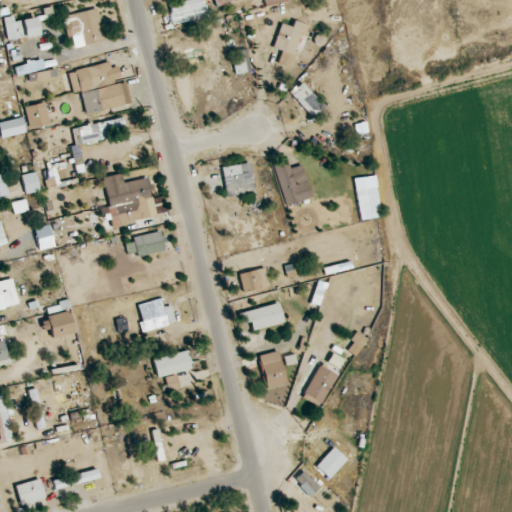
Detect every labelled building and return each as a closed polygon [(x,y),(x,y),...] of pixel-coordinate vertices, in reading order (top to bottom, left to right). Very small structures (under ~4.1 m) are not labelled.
[(204,6),(202,0),(187,0),(168,5),(170,14),(204,6)] [(62,16),(66,38),(73,37),(75,47),(104,41),(98,9),(62,16)] [(8,41),(41,34),(37,17),(14,22),(13,16),(3,18),(8,41)] [(280,23),(273,47),(294,54),(300,34),(305,36),(308,25),(293,20),(291,27),(280,23)] [(166,39),(167,48),(214,42),(213,33),(166,39)] [(249,73),(247,49),(230,51),(233,74),(249,73)] [(130,104),(126,80),(121,81),(119,66),(110,68),(109,63),(68,71),(72,93),(81,92),(85,113),(130,104)] [(313,118),(324,106),(299,82),(288,94),(313,118)] [(49,123),(44,103),(24,108),(29,128),(49,123)] [(76,127),(79,144),(105,139),(103,132),(126,128),(124,118),(76,127)] [(295,185),(286,159),(271,165),(285,206),(312,197),(306,181),(295,185)] [(255,192),(250,163),(219,168),(224,197),(255,192)] [(43,172),(46,187),(54,186),(51,170),(43,172)] [(25,194),(40,190),(35,173),(21,176),(25,194)] [(359,220),(381,217),(375,175),(353,179),(359,220)] [(103,187),(111,226),(157,217),(149,178),(103,187)] [(0,194),(8,188),(0,179),(0,194)] [(28,211),(26,200),(12,203),(14,214),(28,211)] [(54,247),(49,225),(34,229),(39,250),(54,247)] [(132,237),(132,243),(125,244),(127,257),(164,252),(161,233),(132,237)] [(298,276),(296,264),(283,266),(285,278),(298,276)] [(238,273),(242,292),(269,287),(266,268),(238,273)] [(0,282),(0,306),(8,306),(8,282),(0,282)] [(145,332),(168,326),(160,299),(137,305),(145,332)] [(239,312),(241,324),(249,322),(251,330),(283,323),(280,304),(239,312)] [(345,349),(355,356),(367,339),(357,332),(345,349)] [(192,369),(187,350),(152,359),(157,378),(192,369)] [(268,390),(287,384),(277,350),(257,356),(268,390)] [(304,395),(322,402),(334,373),(316,366),(304,395)] [(35,429),(43,428),(37,389),(29,390),(35,429)] [(56,454),(85,447),(84,439),(54,446),(56,454)] [(315,466),(327,479),(347,461),(334,447),(327,453),(322,448),(314,455),(320,461),(315,466)] [(52,479),(54,489),(99,480),(97,470),(52,479)] [(294,478),(307,497),(318,489),(305,470),(294,478)] [(19,505),(45,500),(40,480),(15,485),(19,505)]
